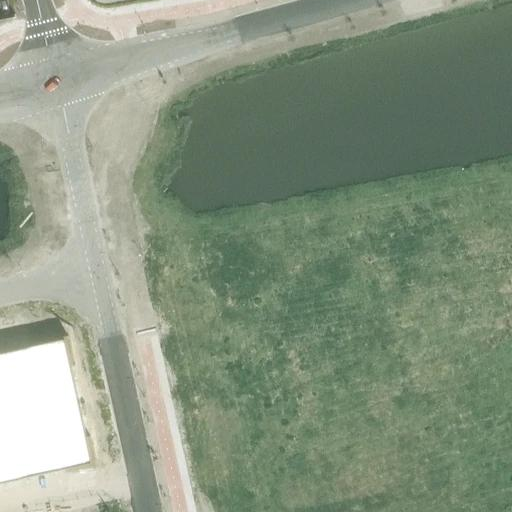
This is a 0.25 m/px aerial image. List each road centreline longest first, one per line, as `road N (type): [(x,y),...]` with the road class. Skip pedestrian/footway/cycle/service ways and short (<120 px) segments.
road 1 (unclassified): [(54,79),(349,0)]
road 2 (unclassified): [(146,511),(97,268)]
road 3 (unclassified): [(97,268),(54,79)]
